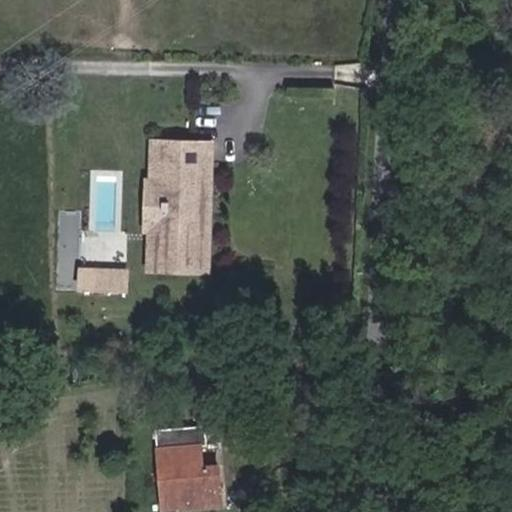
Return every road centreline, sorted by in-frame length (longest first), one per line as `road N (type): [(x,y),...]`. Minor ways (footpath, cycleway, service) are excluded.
road 1 (tertiary): [(375,511),(359,274),(372,69)]
road 2 (unclassified): [(0,65),(372,69)]
